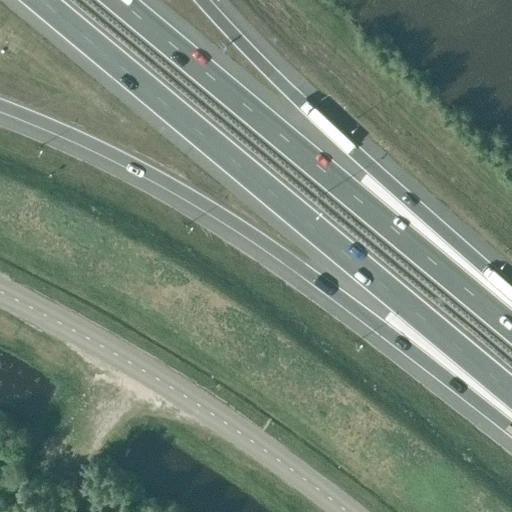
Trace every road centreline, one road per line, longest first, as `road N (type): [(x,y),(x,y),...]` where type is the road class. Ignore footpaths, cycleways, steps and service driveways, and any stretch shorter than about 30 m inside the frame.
road 1 (motorway): [(29,0),(511,399)]
road 2 (motorway): [(0,107),(82,140),(250,234),(511,432)]
road 3 (motorway): [(511,328),(118,0)]
road 4 (motorway): [(511,307),(203,0)]
road 5 (secondary): [(344,511),(198,406),(0,292)]
